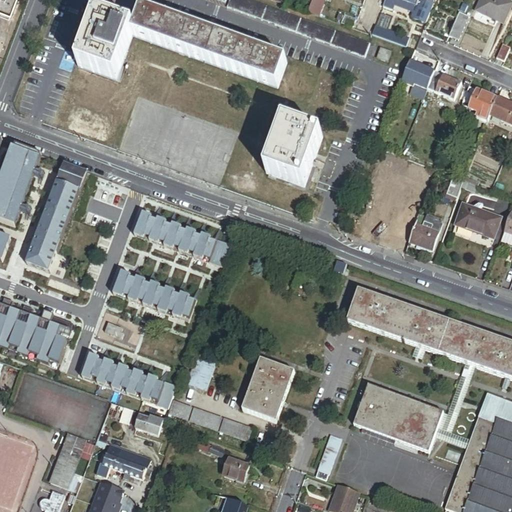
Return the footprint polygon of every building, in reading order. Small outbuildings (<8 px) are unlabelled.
[(0,0),(0,14),(10,18),(16,0),(0,0)] [(246,0),(229,0),(226,9),(364,58),(370,44),(246,0)] [(313,0),(308,15),(319,19),(325,0),(313,0)] [(386,0),(383,9),(391,12),(394,6),(395,0),(386,0)] [(396,0),(395,0),(394,6),(416,14),(414,20),(427,25),(429,20),(417,16),(420,9),(410,5),(396,0)] [(423,1),(421,0),(412,0),(410,5),(420,9),(423,1)] [(505,26),(511,10),(511,5),(499,0),(485,0),(479,14),(505,26)] [(429,20),(435,6),(423,1),(420,9),(417,16),(429,20)] [(470,18),(462,14),(459,21),(467,25),(470,18)] [(342,24),(342,25),(353,29),(356,21),(345,17),(342,24)] [(291,70),(145,18),(137,44),(282,97),(291,70)] [(451,39),(459,21),(457,20),(447,44),(449,45),(451,39)] [(467,25),(459,21),(451,39),(459,43),(467,25)] [(138,38),(100,24),(81,76),(120,91),(137,44),(138,38)] [(376,29),(373,37),(406,49),(409,41),(376,29)] [(511,49),(504,46),(497,61),(505,64),(511,49)] [(381,50),(378,60),(388,64),(392,54),(381,50)] [(412,63),(407,73),(431,83),(435,74),(436,73),(412,63)] [(407,73),(404,82),(428,92),(431,83),(407,73)] [(431,83),(428,92),(455,103),(462,86),(435,74),(431,83)] [(477,92),(470,89),(462,108),(469,111),(477,92)] [(498,101),(477,92),(469,111),(481,116),(480,119),(488,123),(491,118),(498,101)] [(511,106),(498,101),(491,118),(511,126),(511,106)] [(281,127),(264,177),(302,190),(320,140),(281,127)] [(42,157),(16,148),(0,190),(0,223),(15,228),(42,157)] [(65,166),(63,172),(57,186),(81,195),(88,175),(65,166)] [(465,180),(463,184),(470,187),(475,189),(476,185),(465,180)] [(448,195),(458,198),(461,190),(463,184),(454,181),(448,195)] [(401,183),(392,207),(400,210),(409,186),(401,183)] [(470,187),(463,184),(461,190),(473,195),(475,189),(470,187)] [(81,195),(57,186),(27,267),(50,276),(81,195)] [(462,207),(455,228),(492,241),(499,221),(479,213),(481,207),(478,205),(473,208),(471,211),(462,207)] [(412,215),(410,221),(417,224),(419,218),(412,215)] [(389,239),(409,246),(415,228),(417,224),(410,221),(397,217),(389,239)] [(417,224),(415,228),(422,231),(425,224),(441,230),(442,228),(433,225),(434,222),(419,217),(419,218),(417,224)] [(232,249),(144,218),(136,239),(223,271),(232,249)] [(415,228),(409,246),(432,255),(441,230),(425,224),(422,231),(415,228)] [(511,236),(503,233),(500,243),(511,247),(511,236)] [(11,240),(0,236),(0,261),(3,263),(11,240)] [(344,266),(334,263),(331,272),(338,274),(341,275),(344,266)] [(197,303),(122,276),(114,299),(189,326),(197,303)] [(348,325),(511,381),(511,346),(359,294),(348,325)] [(0,349),(10,353),(11,350),(19,353),(17,356),(29,360),(31,357),(38,360),(37,363),(49,368),(50,364),(60,368),(67,350),(68,345),(58,342),(60,336),(70,339),(74,328),(45,317),(42,324),(31,320),(34,313),(25,310),(22,317),(12,313),(14,306),(5,303),(2,309),(0,308),(0,349)] [(125,332),(109,327),(106,335),(124,341),(123,335),(125,332)] [(177,390),(92,360),(83,382),(169,413),(177,390)] [(216,368),(198,361),(188,386),(207,393),(216,368)] [(261,363),(242,414),(276,426),(295,375),(261,363)] [(354,430),(362,433),(395,445),(429,457),(444,415),(368,389),(354,430)] [(511,405),(487,396),(479,420),(496,426),(498,423),(511,427),(511,405)] [(193,410),(174,403),(169,415),(189,422),(193,410)] [(252,432),(196,411),(191,423),(248,444),(252,432)] [(153,440),(159,423),(128,412),(123,427),(131,430),(130,432),(153,440)] [(511,511),(511,427),(498,423),(496,426),(479,420),(446,510),(451,511),(511,511)] [(395,445),(362,433),(362,435),(395,447),(395,445)] [(109,438),(101,436),(97,448),(105,451),(109,438)] [(70,492),(76,477),(87,446),(70,439),(52,486),(70,492)] [(332,439),(319,474),(330,478),(342,443),(332,439)] [(226,455),(195,442),(192,448),(223,462),(226,455)] [(108,458),(108,459),(147,473),(148,470),(151,463),(111,449),(108,458)] [(147,473),(108,459),(105,466),(104,468),(104,470),(111,472),(143,483),(146,476),(147,473)] [(231,463),(225,480),(247,487),(251,478),(248,477),(251,470),(231,463)] [(104,470),(104,468),(102,467),(98,478),(108,482),(111,472),(104,470)] [(77,495),(83,480),(76,477),(70,492),(77,495)] [(120,511),(122,508),(119,507),(124,494),(102,486),(92,511),(120,511)] [(354,511),(360,495),(341,489),(333,511),(354,511)] [(61,511),(66,499),(54,495),(51,505),(48,504),(47,503),(45,504),(44,505),(42,506),(41,507),(41,509),(41,511),(61,511)] [(246,511),(248,508),(229,502),(225,511),(246,511)]
